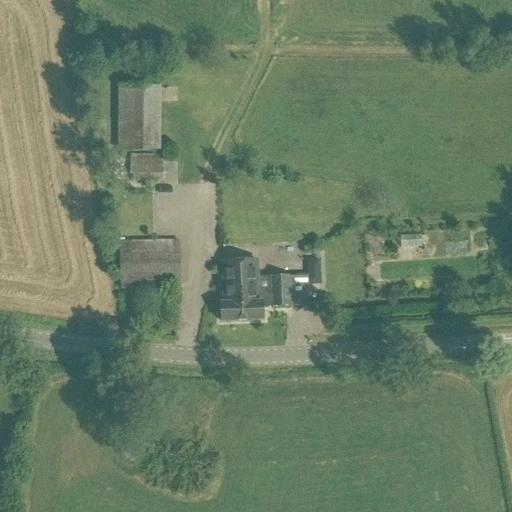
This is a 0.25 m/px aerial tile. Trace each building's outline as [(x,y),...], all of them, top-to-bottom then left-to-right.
[(112,182),(163,183),(163,156),(112,156),(112,182)] [(119,242),(120,290),(180,289),(179,241),(119,242)] [(428,241),(406,242),(406,252),(429,252),(428,241)] [(319,270),(319,260),(307,261),(307,271),(319,270)] [(223,262),(224,295),(292,292),(291,277),(258,278),(257,261),(223,262)] [(319,289),(333,289),(333,264),(319,264),(319,289)] [(292,292),(224,295),(225,304),(221,304),(221,322),(263,321),(263,308),(293,307),(292,292)]
